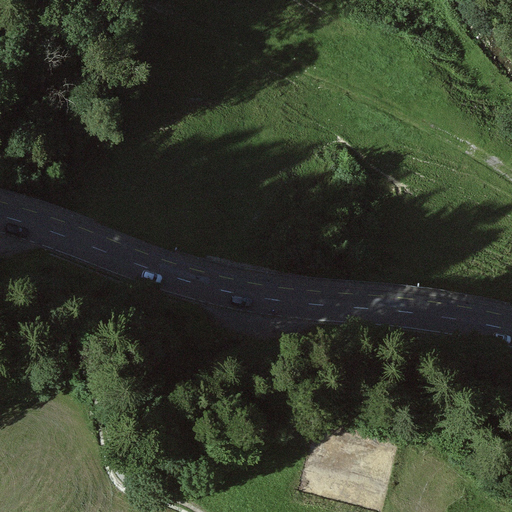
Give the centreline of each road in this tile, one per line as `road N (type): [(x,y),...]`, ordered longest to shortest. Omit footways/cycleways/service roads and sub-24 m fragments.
road 1 (secondary): [(0,215),(184,281),(511,331)]
road 2 (track): [(150,0),(511,177)]
road 3 (track): [(191,511),(118,478),(104,442),(90,326),(0,287)]
